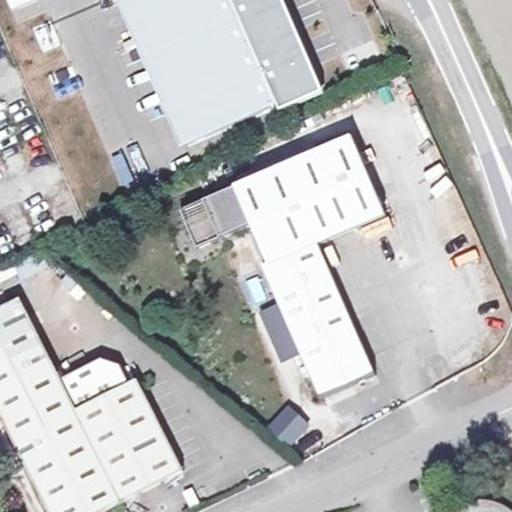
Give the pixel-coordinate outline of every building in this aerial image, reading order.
[(110,0),(177,150),(323,85),(285,0),(110,0)] [(353,140),(238,191),(271,266),(317,246),(388,215),(353,140)] [(271,266),(263,270),(309,372),(322,401),(376,377),(317,246),(271,266)] [(257,278),(245,281),(253,305),(264,301),(257,278)] [(255,313),(279,363),(294,355),(270,306),(255,313)] [(19,307),(0,316),(0,407),(54,511),(104,511),(123,502),(143,493),(163,482),(182,472),(138,388),(130,392),(120,374),(101,367),(62,386),(19,307)] [(309,372),(292,381),(304,409),(322,401),(309,372)] [(287,406),(265,427),(285,449),(308,428),(287,406)]
